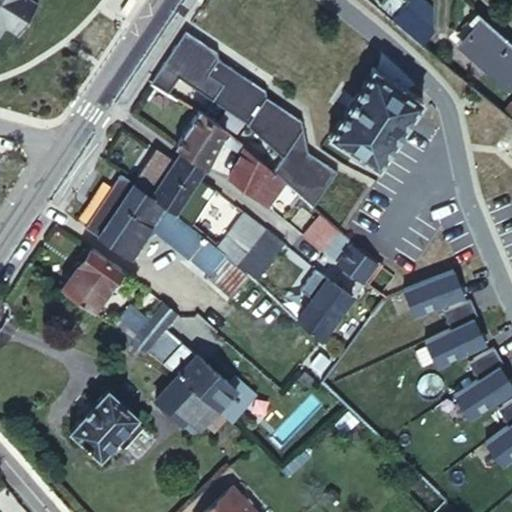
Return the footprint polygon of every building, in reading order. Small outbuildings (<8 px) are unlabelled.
[(0,0),(0,41),(0,42),(0,41),(0,36),(3,32),(5,32),(8,29),(5,27),(8,23),(16,28),(15,30),(18,32),(20,31),(21,31),(22,29),(24,30),(26,27),(24,25),(29,18),(31,19),(33,16),(31,14),(36,6),(38,8),(40,5),(38,4),(39,2),(38,0),(0,0)] [(511,79),(511,41),(476,9),(466,21),(469,23),(461,32),(465,35),(460,38),(510,82),(511,79)] [(403,12),(395,20),(422,43),(433,31),(408,11),(403,12)] [(453,33),(440,22),(433,30),(433,31),(422,43),(434,53),(453,33)] [(249,126),(248,128),(283,156),(305,128),(303,118),(269,95),(267,88),(221,57),(219,50),(188,28),(165,62),(182,74),(180,77),(249,126)] [(457,36),(453,33),(434,53),(439,57),(457,36)] [(374,67),(330,136),(380,167),(424,98),(374,67)] [(181,148),(206,166),(231,132),(203,111),(202,113),(177,146),(181,148)] [(283,156),(274,170),(287,182),(307,199),(313,205),(339,170),(309,150),(305,128),(283,156)] [(251,149),(238,138),(234,144),(246,155),(251,149)] [(133,181),(149,192),(173,159),(157,148),(133,181)] [(206,166),(181,148),(173,159),(199,177),(206,166)] [(230,177),(241,185),(261,158),(255,153),(251,149),(246,155),(230,177)] [(241,185),(254,195),(274,170),(261,158),(241,185)] [(173,159),(149,192),(169,206),(175,210),(199,177),(173,159)] [(274,170),(254,195),(265,203),(270,202),(287,182),(274,170)] [(216,190),(199,177),(175,210),(192,222),(216,190)] [(149,192),(133,181),(103,222),(114,229),(107,240),(133,257),(154,227),(169,206),(149,192)] [(192,222),(175,210),(169,206),(154,227),(207,271),(225,251),(218,245),(192,222)] [(321,212),(304,234),(318,244),(327,251),(342,231),(337,226),(334,223),(321,212)] [(268,230),(246,213),(218,245),(225,251),(229,255),(239,264),(256,245),(268,230)] [(103,222),(96,232),(107,240),(114,229),(103,222)] [(281,240),(268,230),(256,245),(275,261),(288,245),(281,240)] [(343,231),(328,251),(364,280),(365,278),(369,281),(383,261),(354,240),(343,231)] [(275,261),(256,245),(239,264),(251,274),(258,281),(275,261)] [(61,286),(92,309),(125,270),(94,246),(92,249),(86,249),(81,256),(82,261),(61,286)] [(239,264),(229,255),(209,278),(227,294),(235,286),(239,289),(251,274),(239,264)] [(460,282),(453,266),(404,288),(415,313),(464,291),(460,282)] [(240,305),(255,287),(260,282),(258,281),(251,274),(239,289),(235,286),(227,294),(240,305)] [(353,295),(327,276),(296,316),(321,339),(336,318),(353,295)] [(260,282),(255,287),(261,291),(265,288),(260,282)] [(169,305),(158,295),(133,325),(124,335),(135,343),(169,305)] [(470,297),(443,310),(451,326),(473,315),(477,313),(470,297)] [(180,315),(169,305),(135,343),(146,353),(166,330),(180,315)] [(451,326),(424,339),(436,363),(485,340),(480,330),(473,315),(451,326)] [(122,316),(113,326),(124,335),(133,325),(122,316)] [(146,353),(164,367),(176,378),(204,402),(214,411),(234,391),(228,386),(183,345),(166,330),(146,353)] [(494,345),(470,361),(480,376),(500,362),(504,359),(494,345)] [(511,380),(509,376),(500,362),(480,376),(455,392),(470,415),(511,386),(511,380)] [(204,402),(176,378),(154,401),(192,435),(202,424),(192,414),(204,402)] [(234,379),(228,386),(234,391),(214,411),(224,420),(229,423),(254,396),(234,379)] [(109,385),(69,428),(99,457),(126,428),(134,435),(145,422),(138,416),(140,413),(109,385)] [(511,397),(499,407),(509,422),(511,419),(511,397)] [(204,402),(192,414),(202,424),(214,411),(204,402)] [(224,420),(214,411),(202,424),(212,433),(224,420)] [(511,419),(509,422),(485,439),(502,461),(511,453),(511,419)] [(248,511),(229,490),(205,511),(248,511)]
